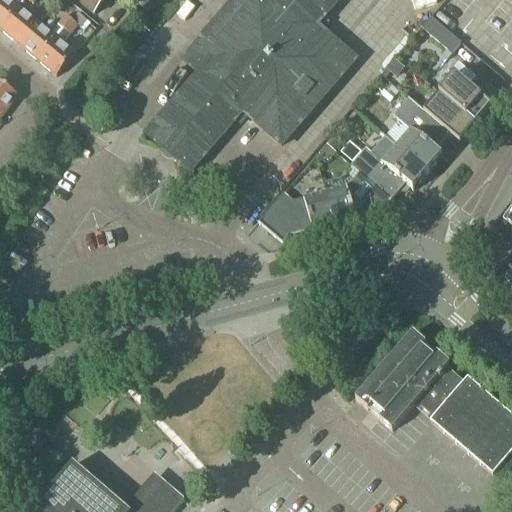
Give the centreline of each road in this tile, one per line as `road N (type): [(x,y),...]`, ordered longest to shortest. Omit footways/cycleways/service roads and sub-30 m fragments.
road 1 (residential): [(434,511),(333,422),(265,339),(250,300)]
road 2 (tertiary): [(250,300),(0,367)]
road 3 (tertiary): [(422,275),(381,266),(250,300)]
road 4 (residential): [(422,275),(511,143)]
road 5 (residential): [(0,53),(44,99),(0,155)]
road 6 (tertiary): [(511,355),(422,275)]
